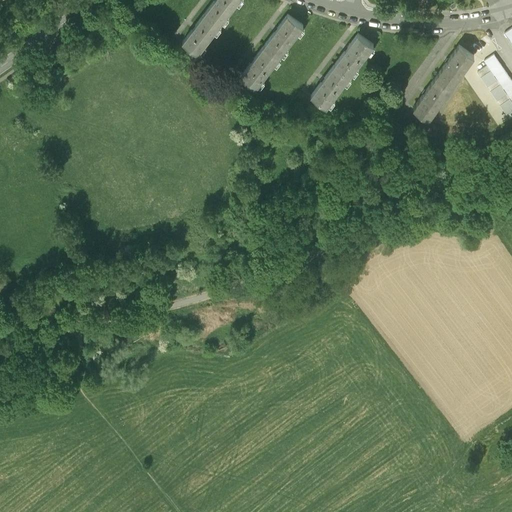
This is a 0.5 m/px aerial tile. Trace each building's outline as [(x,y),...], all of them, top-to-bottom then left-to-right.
[(214,0),(206,11),(222,23),(239,0),(214,0)] [(198,54),(222,23),(206,11),(182,41),(198,54)] [(287,15),(264,47),(280,59),(303,27),(287,15)] [(357,36),(334,67),(350,78),(373,48),(357,36)] [(476,56),(459,45),(437,77),(453,89),(476,56)] [(280,59),(264,47),(240,79),(256,91),(280,59)] [(511,85),(493,57),(482,64),(511,107),(511,85)] [(334,67),(310,99),(326,111),(350,78),(334,67)] [(453,89),(437,77),(413,111),(430,122),(453,89)]
